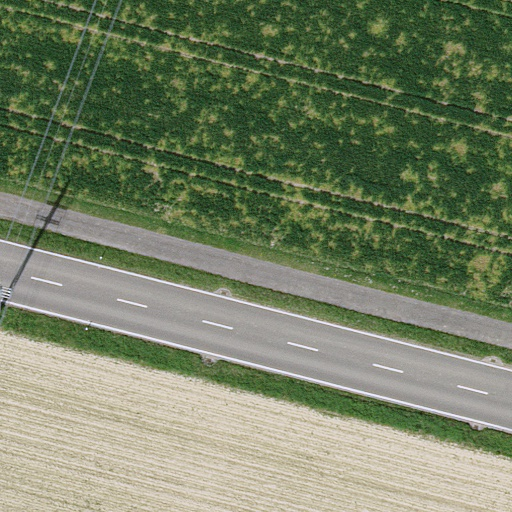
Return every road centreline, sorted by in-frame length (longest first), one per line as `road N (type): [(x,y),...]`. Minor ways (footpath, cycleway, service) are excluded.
road 1 (track): [(0,210),(511,343)]
road 2 (primary): [(0,269),(511,399)]
